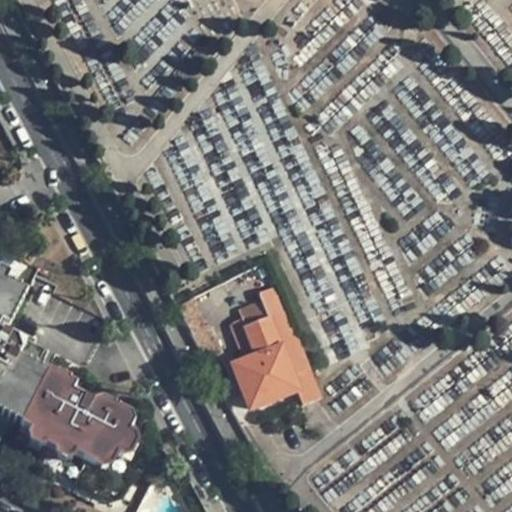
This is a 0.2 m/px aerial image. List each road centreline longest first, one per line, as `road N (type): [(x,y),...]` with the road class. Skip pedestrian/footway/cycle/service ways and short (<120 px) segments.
road 1 (residential): [(239,511),(0,56)]
road 2 (unknown): [(160,362),(58,312),(27,278)]
